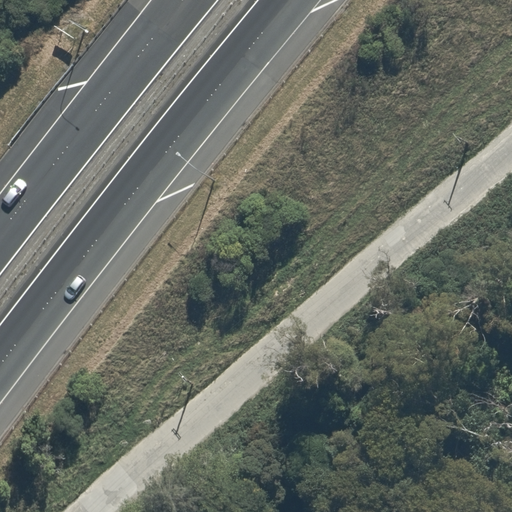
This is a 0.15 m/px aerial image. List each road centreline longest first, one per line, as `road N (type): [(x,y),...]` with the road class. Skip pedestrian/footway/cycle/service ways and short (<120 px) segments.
road 1 (trunk): [(287,0),(0,365)]
road 2 (trunk): [(0,230),(182,0)]
